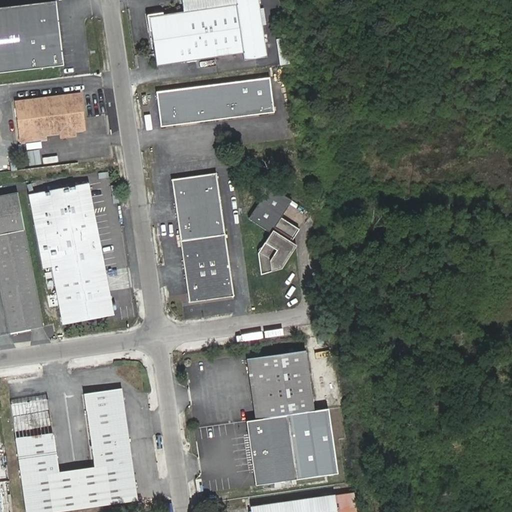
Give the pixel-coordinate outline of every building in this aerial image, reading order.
[(146,28),(151,64),(239,52),(240,58),(265,54),(257,0),(178,0),(180,9),(144,14),(146,28)] [(0,72),(58,66),(51,1),(0,6),(0,72)] [(144,14),(180,9),(160,11),(159,9),(143,12),(145,28),(146,28),(144,14)] [(268,77),(154,91),(159,126),(272,112),(268,77)] [(60,131),(74,129),(84,128),(79,93),(14,102),(19,141),(43,138),(43,133),(60,131)] [(35,149),(29,150),(31,165),(37,164),(35,149)] [(187,300),(232,292),(214,173),(171,180),(187,300)] [(37,209),(58,322),(108,313),(83,183),(34,192),(35,197),(29,198),(31,210),(37,209)] [(297,249),(292,245),(301,231),(282,219),(293,201),(271,187),(251,218),(273,233),(261,253),(264,276),(284,269),(297,249)] [(0,297),(7,331),(40,326),(15,192),(0,194),(0,297)] [(248,359),(258,419),(282,415),(309,411),(300,351),(248,359)] [(93,466),(55,472),(44,400),(9,405),(25,511),(65,511),(135,501),(118,387),(82,393),(93,466)] [(292,479),(282,415),(258,419),(241,421),(251,485),(292,479)] [(352,506),(350,493),(330,496),(332,509),(352,506)] [(330,496),(248,508),(249,511),(332,511),(332,509),(330,496)]
